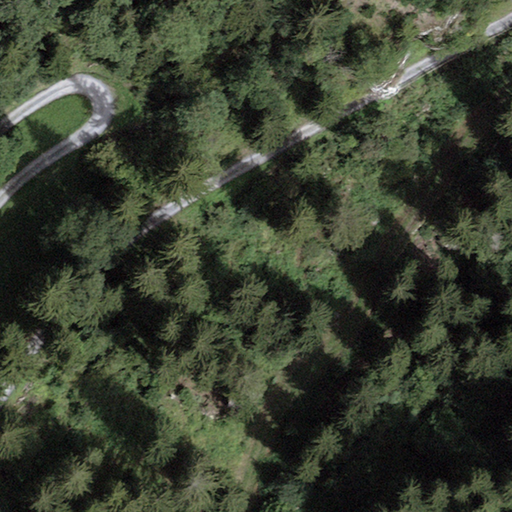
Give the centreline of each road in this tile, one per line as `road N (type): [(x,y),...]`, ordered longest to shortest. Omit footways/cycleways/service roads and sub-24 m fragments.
road 1 (track): [(0,394),(41,330),(164,216),(511,17)]
road 2 (track): [(511,100),(458,157),(299,374),(238,511)]
road 3 (track): [(0,130),(64,87),(89,87),(101,105),(91,129),(0,198)]
